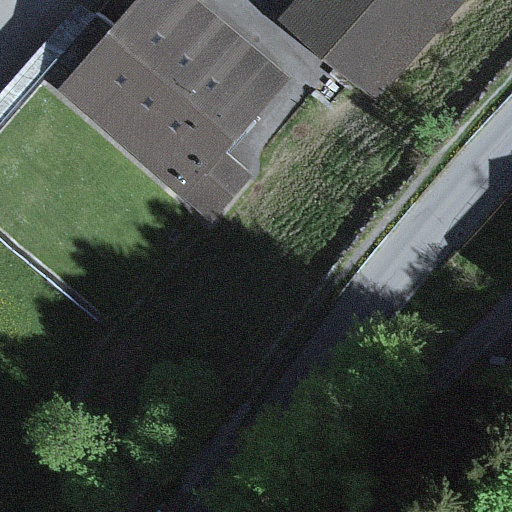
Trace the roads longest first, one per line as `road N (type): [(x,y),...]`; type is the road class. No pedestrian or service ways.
road 1 (tertiary): [(511,140),(280,426)]
road 2 (residential): [(511,308),(280,426)]
